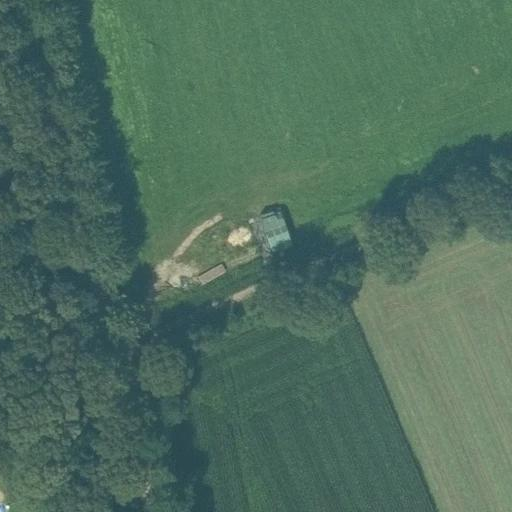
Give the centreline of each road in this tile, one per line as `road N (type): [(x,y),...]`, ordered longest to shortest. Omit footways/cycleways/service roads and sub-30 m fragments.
road 1 (track): [(0,419),(109,382),(146,337),(511,175)]
road 2 (track): [(149,511),(30,0)]
